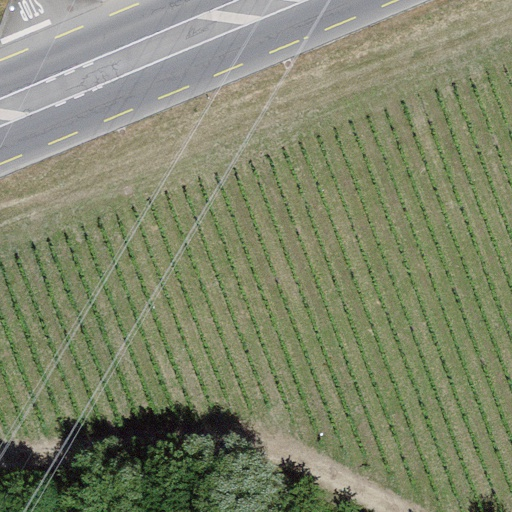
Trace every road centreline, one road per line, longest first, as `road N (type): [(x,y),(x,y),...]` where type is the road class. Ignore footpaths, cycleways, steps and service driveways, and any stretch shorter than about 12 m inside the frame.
road 1 (track): [(412,511),(260,438),(0,455)]
road 2 (secondary): [(0,116),(283,0)]
